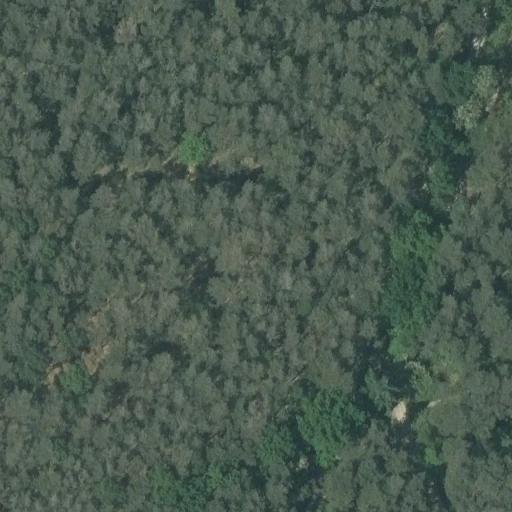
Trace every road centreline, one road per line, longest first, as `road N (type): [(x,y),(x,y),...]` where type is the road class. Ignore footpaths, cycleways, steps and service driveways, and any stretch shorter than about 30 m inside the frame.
road 1 (track): [(500,0),(381,340),(377,381),(387,437)]
road 2 (unknown): [(511,62),(387,437)]
road 3 (track): [(197,511),(387,437)]
road 4 (track): [(387,437),(511,385)]
